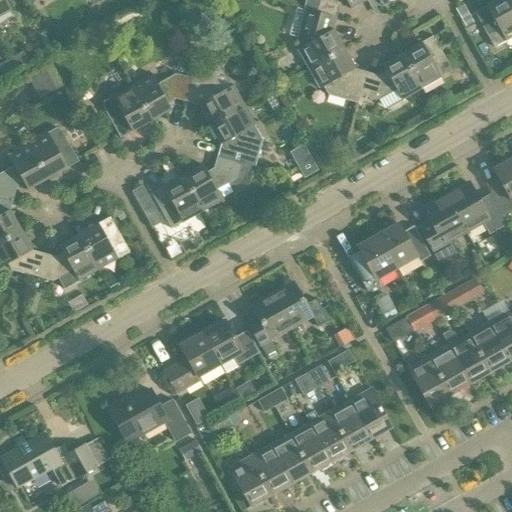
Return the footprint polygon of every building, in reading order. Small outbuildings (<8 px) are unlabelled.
[(0,0),(0,23),(13,17),(2,0),(0,0)] [(351,10),(369,0),(305,0),(303,9),(307,10),(337,19),(340,7),(347,3),(351,10)] [(511,39),(511,6),(508,0),(498,0),(486,6),(487,7),(475,14),(495,49),(506,42),(506,43),(511,39)] [(466,27),(473,23),(464,6),(456,10),(466,27)] [(337,19),(307,10),(299,39),(303,46),(298,50),(309,70),(345,50),(333,31),(337,19)] [(446,44),(454,39),(448,29),(440,34),(446,44)] [(422,43),(415,46),(401,54),(422,90),(441,79),(452,72),(433,37),(422,43)] [(188,56),(195,58),(199,45),(192,43),(188,56)] [(358,104),(367,73),(356,70),(345,50),(309,70),(320,89),(324,87),(328,95),(358,104)] [(22,51),(9,59),(14,68),(28,61),(22,51)] [(402,101),(422,90),(401,54),(382,66),(386,72),(379,77),(367,73),(361,96),(377,101),(396,90),(402,101)] [(14,68),(9,59),(0,64),(0,72),(1,75),(14,68)] [(39,99),(61,86),(50,66),(27,79),(39,99)] [(197,66),(194,79),(187,102),(198,105),(209,125),(245,105),(234,85),(223,91),(211,71),(197,66)] [(175,98),(187,102),(194,79),(178,74),(158,85),(152,74),(133,85),(152,121),(172,110),(168,103),(175,98)] [(133,132),(152,121),(133,85),(112,96),(113,97),(104,102),(103,106),(121,138),(133,131),(133,132)] [(256,125),(245,105),(209,125),(220,144),(217,157),(241,163),(249,136),(246,131),(256,125)] [(359,110),(355,122),(364,124),(367,112),(359,110)] [(102,125),(93,130),(101,144),(109,139),(102,125)] [(48,133),(47,133),(8,155),(14,165),(0,173),(0,195),(14,199),(17,188),(24,183),(28,191),(67,169),(79,162),(61,129),(57,128),(48,133)] [(290,154),(305,179),(318,172),(304,146),(290,154)] [(183,176),(203,212),(223,201),(217,190),(229,183),(241,187),(248,183),(253,166),(241,163),(217,157),(214,169),(207,172),(203,165),(183,176)] [(511,211),(511,160),(492,172),(496,177),(484,184),(490,195),(494,203),(503,217),(511,211)] [(163,187),(163,188),(152,194),(172,229),(185,222),(185,223),(203,212),(183,176),(163,187)] [(507,225),(503,218),(503,217),(494,203),(483,209),(469,184),(446,197),(465,232),(481,223),(488,236),(507,225)] [(0,242),(22,231),(10,211),(14,199),(0,195),(0,242)] [(449,241),(465,232),(446,197),(422,211),(436,235),(425,242),(438,264),(456,254),(449,241)] [(78,235),(99,271),(119,260),(119,259),(130,252),(110,217),(100,223),(100,222),(78,235)] [(417,232),(415,233),(406,239),(398,224),(377,235),(396,269),(416,257),(419,263),(430,257),(417,232)] [(36,277),(43,254),(34,251),(22,231),(0,242),(0,268),(8,264),(11,270),(36,277)] [(43,254),(36,277),(54,282),(73,271),(79,282),(99,271),(78,235),(59,246),(63,253),(56,257),(43,254)] [(376,280),(396,269),(377,235),(357,247),(365,262),(354,268),(367,292),(379,286),(376,280)] [(139,241),(130,246),(137,257),(145,252),(139,241)] [(475,279),(465,284),(474,299),(483,294),(475,279)] [(119,282),(109,287),(112,293),(123,288),(119,282)] [(328,322),(327,320),(316,300),(305,306),(293,283),(272,295),(291,329),(311,318),(317,328),(328,322)] [(474,299),(465,284),(445,295),(454,311),(474,299)] [(271,341),(291,329),(272,295),(250,307),(263,330),(253,336),(265,358),(277,351),(271,341)] [(445,295),(426,306),(434,321),(454,311),(445,295)] [(421,323),(415,312),(406,317),(411,326),(413,331),(423,326),(421,323)] [(507,313),(488,324),(509,362),(511,360),(511,314),(510,316),(508,312),(507,313)] [(479,329),(468,335),(489,373),(509,362),(488,324),(482,313),(477,316),(475,321),(479,329)] [(413,331),(411,326),(406,317),(385,329),(393,342),(413,331)] [(202,334),(219,365),(229,359),(234,368),(259,353),(247,331),(234,339),(224,322),(202,334)] [(442,335),(448,346),(470,384),(489,373),(468,335),(457,341),(453,333),(448,332),(442,335)] [(197,378),(219,365),(202,334),(180,347),(187,359),(163,373),(176,395),(199,381),(197,378)] [(428,358),(450,396),(470,384),(448,346),(428,358)] [(347,350),(327,362),(333,373),(354,362),(347,350)] [(408,369),(429,407),(450,396),(428,358),(408,369)] [(319,366),(307,373),(316,389),(328,382),(319,366)] [(316,389),(307,373),(294,380),(303,396),(316,389)] [(232,388),(225,392),(231,404),(238,401),(232,388)] [(280,388),(267,395),(273,407),(287,399),(280,388)] [(126,399),(108,409),(128,443),(164,422),(176,443),(191,434),(172,401),(161,408),(151,390),(128,403),(126,399)] [(370,391),(349,402),(371,440),(391,429),(370,391)] [(273,407),(267,395),(257,401),(263,413),(273,407)] [(351,451),(371,440),(349,402),(329,413),(351,451)] [(236,412),(227,417),(231,425),(232,426),(241,421),(236,412)] [(231,425),(227,417),(224,413),(209,422),(215,433),(231,425)] [(329,413),(317,420),(313,413),(306,417),(310,424),(331,462),(351,451),(329,413)] [(310,424),(289,435),(311,473),(331,462),(310,424)] [(61,487),(75,479),(98,466),(109,460),(97,439),(59,460),(44,433),(0,457),(0,458),(16,488),(51,469),(61,487)] [(289,435),(270,446),(291,484),(311,473),(289,435)] [(194,441),(179,450),(185,462),(200,453),(194,441)] [(270,446),(250,458),(271,496),(291,484),(270,446)] [(271,496),(250,458),(229,469),(251,507),(271,496)] [(109,511),(104,502),(92,509),(93,511),(109,511)]
